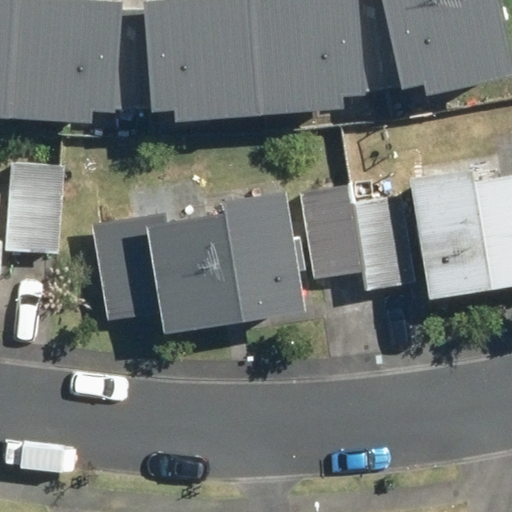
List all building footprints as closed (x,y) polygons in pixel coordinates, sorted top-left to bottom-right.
[(0,0),(0,112),(106,116),(107,91),(134,92),(136,0),(0,0)] [(364,101),(362,81),(389,79),(383,0),(168,0),(175,94),(199,93),(200,113),(364,101)] [(511,74),(511,0),(406,0),(422,75),(441,72),(444,88),(511,74)] [(0,305),(12,306),(16,243),(71,246),(77,156),(17,153),(16,176),(0,175),(0,305)] [(498,156),(421,165),(436,287),(511,277),(511,157),(498,159),(498,156)] [(311,173),(104,216),(125,315),(174,304),(179,328),(329,297),(324,273),(362,265),(367,291),(433,278),(415,191),(363,202),(357,175),(313,184),(311,173)]
